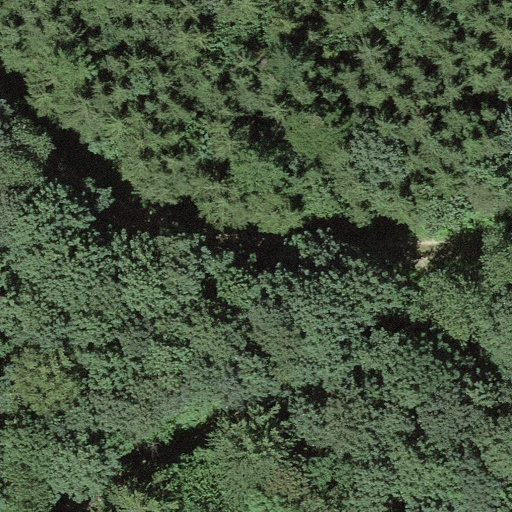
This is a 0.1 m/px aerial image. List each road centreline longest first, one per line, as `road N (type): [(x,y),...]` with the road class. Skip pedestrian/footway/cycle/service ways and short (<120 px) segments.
road 1 (track): [(0,97),(86,199),(210,239),(348,254),(511,252)]
road 2 (track): [(511,252),(57,511)]
